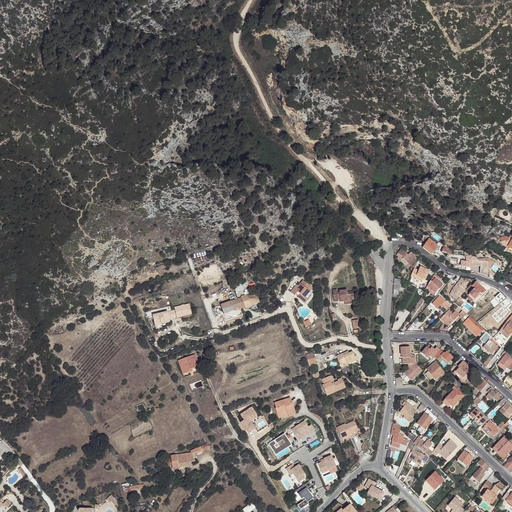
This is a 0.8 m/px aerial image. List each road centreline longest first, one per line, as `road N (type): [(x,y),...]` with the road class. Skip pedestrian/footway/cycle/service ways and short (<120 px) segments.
road 1 (track): [(250,0),(236,45),(261,100),(295,154),(390,248)]
road 2 (residential): [(511,298),(397,242),(389,251),(385,335)]
road 3 (residential): [(391,392),(417,392),(511,480)]
road 4 (residential): [(385,335),(450,342),(511,399)]
